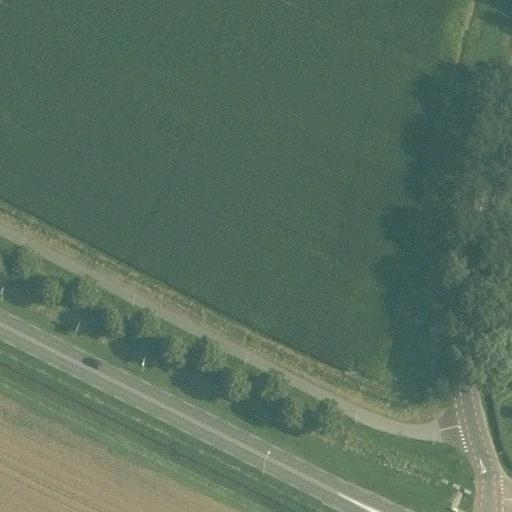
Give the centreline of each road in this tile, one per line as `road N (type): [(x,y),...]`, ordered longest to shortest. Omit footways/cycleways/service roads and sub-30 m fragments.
road 1 (unclassified): [(0,227),(353,413),(416,433),(469,428)]
road 2 (primary): [(337,494),(0,324)]
road 3 (tertiary): [(469,428),(465,320),(511,102)]
